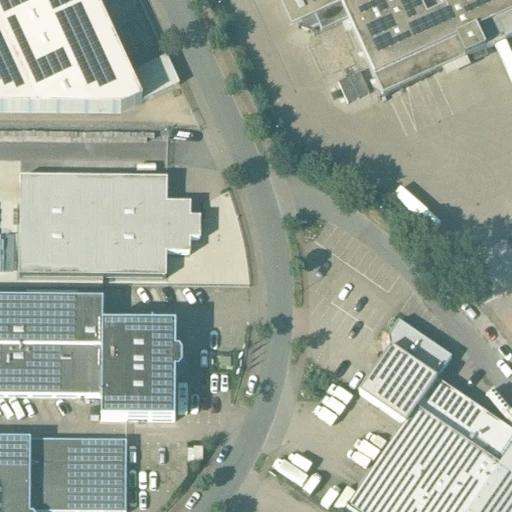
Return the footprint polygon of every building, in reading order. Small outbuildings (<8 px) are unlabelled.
[(0,0),(0,113),(122,114),(179,87),(167,59),(128,76),(93,0),(0,0)] [(511,0),(289,0),(301,26),(340,8),(384,99),(511,41),(511,0)] [(359,76),(338,86),(347,107),(369,97),(359,76)] [(167,182),(20,180),(19,279),(166,280),(166,257),(166,206),(167,182)] [(190,206),(166,206),(166,257),(190,257),(190,242),(200,243),(200,220),(190,220),(190,206)] [(78,303),(101,304),(101,292),(78,291),(78,303)] [(0,511),(124,511),(125,446),(0,443),(0,399),(100,401),(100,425),(175,425),(175,374),(179,374),(182,371),(182,358),(179,354),(175,354),(175,328),(102,327),(102,304),(101,304),(78,303),(0,303),(0,511)] [(408,362),(437,382),(451,361),(398,324),(388,339),(390,352),(387,356),(360,397),(376,408),(408,362)] [(390,352),(388,339),(384,337),(381,341),(383,354),(387,356),(390,352)] [(408,362),(376,408),(404,427),(346,511),(469,511),(510,452),(511,450),(511,434),(437,382),(408,362)] [(511,511),(511,453),(510,452),(469,511),(511,511)]
